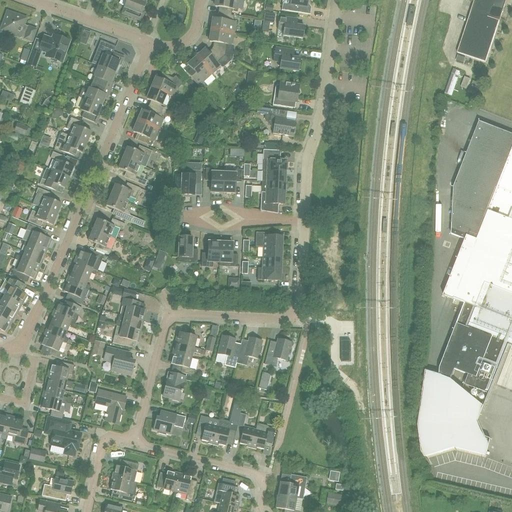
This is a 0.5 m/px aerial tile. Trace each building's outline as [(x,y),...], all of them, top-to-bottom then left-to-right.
[(136,0),(127,0),(122,14),(141,21),(143,15),(141,14),(145,3),(136,0)] [(219,7),(218,13),(231,15),(232,9),(237,10),(238,0),(215,0),(215,7),(219,7)] [(282,0),(282,3),(281,10),(300,13),(310,14),(311,8),(308,4),(308,0),(282,0)] [(485,63),(506,0),(474,0),(457,53),(485,63)] [(409,26),(411,26),(415,8),(413,7),(410,7),(406,25),(409,26)] [(24,25),(26,18),(7,12),(1,30),(32,42),(36,29),(24,25)] [(213,18),(211,30),(234,34),(236,22),(233,22),(234,16),(231,15),(218,13),(217,19),(213,18)] [(275,15),(265,14),(264,22),(274,23),(275,15)] [(304,26),(292,25),(293,19),(279,17),(278,29),(284,30),(283,36),(302,38),(304,26)] [(81,38),(86,40),(90,32),(84,30),(81,38)] [(232,45),(234,34),(211,30),(209,42),(213,42),(212,48),(232,59),(234,47),(233,45),(232,45)] [(39,50),(42,51),(47,53),(46,56),(62,62),(69,41),(53,36),(52,39),(44,37),(42,41),(39,50)] [(91,63),(98,66),(115,73),(119,63),(121,64),(124,57),(113,53),(116,47),(101,41),(96,53),(91,63)] [(196,57),(212,74),(220,67),(220,68),(223,68),(232,59),(212,48),(208,52),(205,49),(196,57)] [(298,68),(300,59),(288,57),(289,50),(275,48),(273,61),(280,62),(279,69),(298,72),(298,68)] [(32,49),(27,64),(36,68),(41,53),(32,49)] [(212,74),(196,57),(187,65),(190,68),(186,72),(199,87),(204,83),(203,82),(212,74)] [(99,86),(110,90),(113,84),(111,83),(115,73),(98,66),(92,81),(100,84),(99,86)] [(151,88),(172,97),(176,88),(178,88),(183,84),(175,76),(173,78),(162,73),(159,79),(156,77),(151,88)] [(461,87),(467,89),(470,79),(465,77),(461,87)] [(296,103),(299,85),(280,83),(280,84),(275,86),(273,105),(295,108),(296,102),(296,103)] [(78,97),(84,100),(84,99),(101,106),(105,96),(108,97),(110,90),(99,86),(98,88),(91,85),(88,91),(82,89),(78,97)] [(25,87),(18,104),(29,108),(36,91),(25,87)] [(166,114),(172,97),(151,88),(147,99),(150,101),(148,106),(166,114)] [(84,99),(84,100),(80,110),(84,112),(81,117),(96,124),(99,117),(97,116),(101,106),(84,99)] [(166,114),(148,106),(146,112),(142,110),(137,121),(159,130),(166,114)] [(256,114),(270,116),(268,124),(273,130),(272,134),(294,137),(296,123),(286,122),(284,119),(285,112),(257,108),(256,114)] [(70,136),(87,143),(91,132),(82,128),(84,123),(71,117),(66,128),(72,131),(70,136)] [(154,141),(159,130),(137,121),(133,132),(137,134),(134,139),(151,146),(153,140),(154,141)] [(446,320),(457,325),(440,368),(440,375),(425,371),(418,425),(421,452),(425,457),(454,448),(486,456),(490,440),(485,438),(477,421),(482,409),(483,409),(508,345),(511,346),(511,150),(511,151),(511,150),(511,135),(479,122),(454,188),(452,230),(477,240),(468,263),(457,259),(443,297),(453,300),(446,320)] [(28,128),(17,123),(13,132),(25,136),(28,128)] [(17,142),(19,136),(6,131),(4,136),(17,142)] [(82,154),(87,143),(70,136),(61,133),(58,139),(54,148),(79,159),(81,153),(82,154)] [(197,137),(195,143),(201,146),(204,140),(197,137)] [(127,147),(122,158),(145,167),(152,151),(139,146),(137,151),(127,147)] [(52,170),(69,178),(73,167),(64,163),(66,158),(53,152),(51,158),(56,160),(52,170)] [(145,167),(122,158),(118,169),(131,174),(128,179),(145,186),(147,181),(144,179),(145,175),(137,171),(140,165),(145,167)] [(262,171),(285,172),(286,161),(263,160),(262,171)] [(64,189),(69,178),(52,170),(52,171),(46,168),(39,184),(52,190),(55,184),(64,189)] [(194,182),(200,182),(200,169),(181,168),(180,193),(193,194),(194,182)] [(223,194),(224,171),(224,170),(206,169),(205,181),(211,181),(211,193),(223,194)] [(224,171),(223,194),(235,194),(235,183),(241,183),(242,170),(235,170),(235,171),(224,171)] [(262,182),(285,183),(285,172),(262,171),(262,182)] [(266,193),(284,194),(285,183),(262,182),(261,193),(266,193)] [(5,189),(11,192),(13,185),(7,183),(5,189)] [(110,195),(128,202),(130,197),(135,199),(140,188),(127,183),(125,188),(115,184),(110,195)] [(39,208),(57,215),(61,204),(49,199),(51,193),(38,188),(35,194),(37,194),(32,204),(40,207),(39,208)] [(265,204),(284,205),(284,194),(266,193),(265,204)] [(123,213),(128,202),(110,195),(106,206),(116,210),(114,215),(142,227),(144,222),(133,218),(133,217),(123,213)] [(52,226),(57,215),(39,208),(37,213),(32,211),(27,221),(40,227),(43,222),(52,226)] [(97,219),(93,230),(115,239),(120,229),(123,230),(125,224),(112,219),(110,224),(97,219)] [(22,239),(47,250),(51,240),(44,238),(47,232),(29,224),(26,230),(22,239)] [(330,237),(331,224),(322,224),(322,237),(330,237)] [(115,239),(93,230),(88,240),(98,245),(96,250),(109,255),(115,239)] [(263,247),(282,247),(282,236),(264,235),(263,247)] [(192,250),(192,238),(179,238),(179,245),(176,245),(176,254),(178,254),(178,263),(197,263),(198,250),(192,250)] [(47,250),(22,239),(22,240),(24,241),(23,245),(27,247),(25,252),(43,260),(47,250)] [(219,263),(220,243),(208,242),(208,254),(202,254),(201,267),(212,268),(213,263),(219,263)] [(232,243),(220,243),(219,263),(219,267),(237,267),(238,255),(232,255),(232,243)] [(263,257),(281,258),(282,247),(263,247),(263,257)] [(79,251),(75,261),(97,271),(104,256),(101,254),(97,252),(95,258),(79,251)] [(160,251),(157,259),(163,262),(167,253),(160,251)] [(21,262),(39,270),(43,260),(25,252),(23,258),(16,255),(15,260),(21,262)] [(263,257),(262,268),(281,269),(281,258),(263,257)] [(100,269),(105,271),(109,262),(103,260),(100,269)] [(75,261),(71,271),(88,279),(91,273),(95,275),(96,271),(97,271),(75,261)] [(39,270),(21,262),(18,268),(15,266),(10,276),(21,281),(24,275),(34,280),(39,270)] [(280,280),(281,269),(262,268),(258,268),(258,279),(280,280)] [(88,279),(71,271),(66,281),(89,290),(90,286),(86,284),(88,279)] [(5,295),(22,305),(27,296),(12,287),(15,282),(11,280),(7,278),(1,287),(7,291),(5,295)] [(124,280),(121,286),(128,289),(130,283),(124,280)] [(89,290),(66,281),(62,291),(78,297),(76,303),(82,305),(84,300),(85,296),(86,296),(89,290)] [(122,298),(133,301),(135,293),(124,291),(122,298)] [(22,305),(5,295),(5,296),(0,293),(0,298),(2,300),(0,303),(0,304),(16,314),(22,305)] [(122,306),(120,316),(144,321),(146,311),(134,308),(136,302),(131,301),(123,299),(121,306),(122,306)] [(0,317),(11,324),(16,314),(0,304),(0,317)] [(57,305),(52,315),(75,324),(81,308),(70,304),(68,309),(57,305)] [(77,325),(75,324),(52,315),(48,324),(66,332),(69,327),(76,329),(77,325)] [(116,326),(141,332),(144,321),(120,316),(119,315),(117,321),(116,326)] [(6,333),(11,324),(0,317),(0,329),(0,330),(6,333)] [(48,324),(44,334),(62,342),(69,344),(71,340),(68,340),(68,339),(64,337),(66,332),(48,324)] [(141,332),(116,326),(115,333),(112,344),(125,347),(127,340),(138,343),(141,332)] [(175,343),(194,348),(196,337),(178,332),(175,343)] [(62,342),(44,334),(40,344),(51,349),(49,354),(60,359),(62,359),(64,354),(63,353),(64,350),(60,348),(62,342)] [(235,368),(236,364),(242,340),(240,345),(234,343),(235,339),(222,336),(218,354),(226,357),(224,366),(235,368)] [(206,351),(212,353),(215,339),(209,338),(206,351)] [(236,364),(246,366),(249,357),(257,359),(259,354),(260,354),(262,347),(261,347),(262,341),(249,338),(248,342),(242,340),(236,364)] [(291,343),(278,339),(277,343),(270,342),(264,365),(275,368),(277,359),(286,361),(287,356),(290,356),(292,349),(289,348),(291,343)] [(95,341),(91,354),(102,357),(105,343),(95,341)] [(350,341),(341,341),(341,362),(350,362),(350,341)] [(175,343),(172,353),(191,358),(193,352),(200,354),(201,350),(194,348),(175,343)] [(133,365),(134,361),(129,360),(130,353),(107,348),(104,360),(113,362),(111,371),(131,375),(132,370),(135,368),(133,365)] [(189,368),(191,358),(172,353),(170,364),(181,367),(180,372),(194,376),(195,370),(189,368)] [(50,366),(47,376),(66,381),(68,374),(72,375),(74,366),(68,364),(67,370),(50,366)] [(271,373),(263,371),(259,386),(267,388),(271,373)] [(182,393),(184,383),(182,382),(183,376),(168,372),(166,380),(167,380),(163,397),(173,399),(172,401),(178,402),(181,393),(182,393)] [(47,376),(45,387),(64,391),(65,386),(72,387),(73,383),(66,381),(47,376)] [(90,384),(89,391),(95,392),(97,385),(90,384)] [(64,391),(45,387),(43,397),(66,402),(67,398),(62,397),(64,391)] [(124,405),(126,397),(98,390),(95,403),(108,407),(106,415),(105,415),(104,417),(106,417),(105,421),(111,423),(112,422),(118,423),(123,404),(124,405)] [(205,393),(203,400),(210,401),(211,394),(205,393)] [(62,419),(66,402),(43,397),(40,408),(51,410),(50,416),(62,419)] [(283,404),(274,403),(273,410),(275,412),(281,414),(283,404)] [(182,429),(185,418),(160,411),(159,418),(156,417),(153,431),(158,432),(158,434),(165,436),(166,434),(171,435),(173,426),(182,429)] [(7,436),(12,417),(0,414),(0,416),(0,437),(1,434),(7,436)] [(208,444),(213,446),(217,427),(219,421),(200,416),(196,435),(202,437),(201,441),(208,443),(208,444)] [(23,420),(12,417),(7,436),(14,438),(13,442),(25,445),(27,433),(21,431),(23,420)] [(48,418),(44,434),(53,436),(49,451),(74,457),(76,451),(77,451),(81,433),(70,431),(72,423),(67,422),(48,418)] [(236,432),(237,426),(219,421),(217,427),(213,446),(218,447),(218,445),(225,447),(226,443),(233,444),(234,438),(236,432)] [(256,430),(251,449),(256,450),(256,449),(263,451),(264,446),(271,447),(275,431),(268,429),(267,427),(257,425),(256,430)] [(256,430),(237,426),(236,432),(234,438),(240,440),(239,445),(246,446),(246,448),(251,449),(256,430)] [(46,452),(31,449),(29,460),(43,463),(46,452)] [(116,459),(126,456),(123,450),(114,453),(116,459)] [(111,478),(134,483),(137,472),(138,465),(122,461),(120,468),(116,467),(114,473),(113,473),(111,478)] [(18,473),(20,465),(5,462),(3,469),(0,468),(0,483),(11,486),(14,472),(18,473)] [(175,492),(179,473),(174,472),(174,474),(167,472),(166,476),(159,475),(156,488),(175,492)] [(184,475),(179,473),(175,492),(187,495),(186,500),(192,501),(196,484),(190,482),(191,478),(184,476),(184,475)] [(296,499),(302,500),(305,478),(290,476),(289,484),(280,483),(278,496),(296,499)] [(71,495),(74,482),(55,478),(53,487),(44,485),(42,496),(65,501),(67,494),(71,495)] [(111,478),(111,479),(110,483),(111,483),(110,491),(114,492),(113,498),(129,502),(129,501),(132,502),(133,495),(136,483),(134,483),(111,478)] [(220,504),(238,508),(239,503),(238,503),(240,496),(235,495),(237,488),(220,484),(218,491),(222,492),(220,504)] [(326,504),(339,506),(341,495),(327,493),(326,504)] [(0,511),(2,511),(7,511),(11,497),(0,494),(0,511)] [(297,511),(294,511),(296,499),(278,496),(275,508),(285,510),(284,511),(297,511)] [(65,511),(53,510),(55,504),(40,501),(38,511),(40,511),(65,511)]
